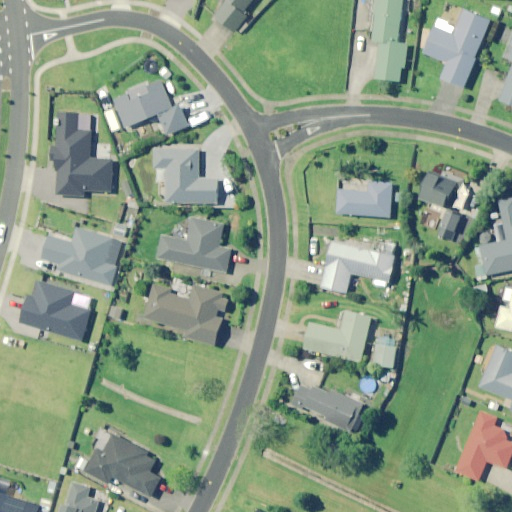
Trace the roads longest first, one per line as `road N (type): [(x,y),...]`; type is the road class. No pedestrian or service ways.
road 1 (residential): [(257,139),(276,221),(277,268),(264,331),(194,511)]
road 2 (residential): [(19,35),(102,19),(157,27),(213,74),(257,139)]
road 3 (residential): [(257,139),(311,119),(376,114),(511,146)]
road 4 (residential): [(19,35),(17,139),(0,238)]
